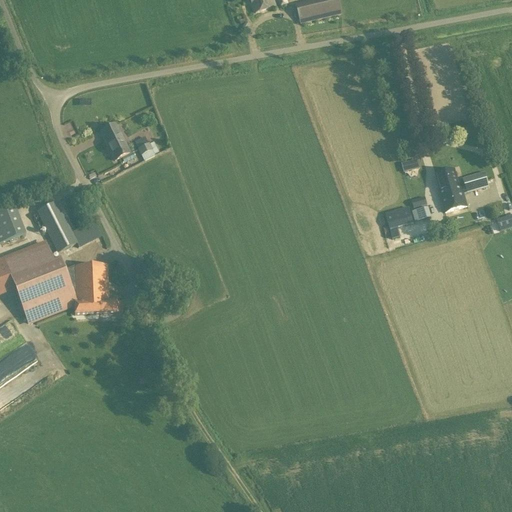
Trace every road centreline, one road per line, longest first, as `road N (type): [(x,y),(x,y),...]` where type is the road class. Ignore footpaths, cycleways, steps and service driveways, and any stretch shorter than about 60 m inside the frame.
road 1 (unclassified): [(50,97),(199,58),(511,8)]
road 2 (track): [(257,511),(181,399),(142,319)]
road 3 (unclassified): [(50,97),(58,136),(117,260)]
road 4 (unclassified): [(117,260),(166,276),(183,292),(176,310),(142,319)]
